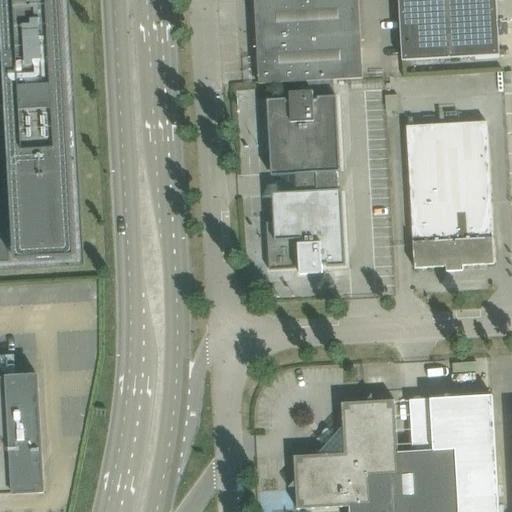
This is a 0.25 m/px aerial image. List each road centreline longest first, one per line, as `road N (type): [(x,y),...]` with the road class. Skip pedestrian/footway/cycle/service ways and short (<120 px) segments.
road 1 (secondary): [(113,0),(133,330),(106,511)]
road 2 (secondary): [(165,452),(175,315),(158,0)]
road 3 (unclassified): [(225,332),(201,0)]
road 4 (unclassified): [(225,332),(511,316)]
road 5 (unknown): [(0,506),(36,511),(52,507),(57,492),(44,300)]
road 6 (unclassified): [(187,511),(226,463),(225,332)]
road 7 (unclassified): [(165,452),(191,421),(201,358),(225,332)]
